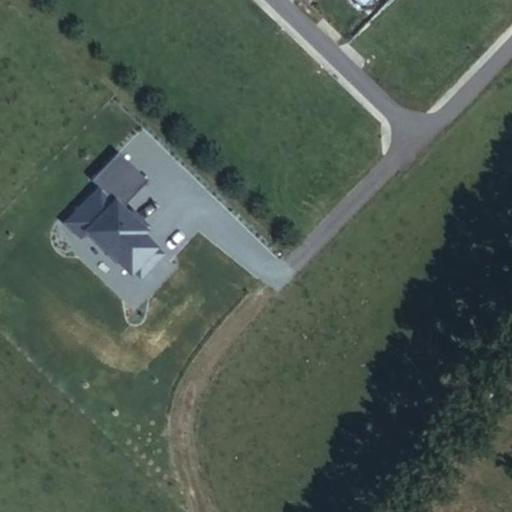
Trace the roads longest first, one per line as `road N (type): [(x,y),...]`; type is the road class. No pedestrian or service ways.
road 1 (track): [(202,511),(190,474),(199,379),(292,269)]
road 2 (residential): [(283,0),(425,133)]
road 3 (unclassified): [(292,269),(425,133)]
road 4 (residential): [(425,133),(511,33)]
